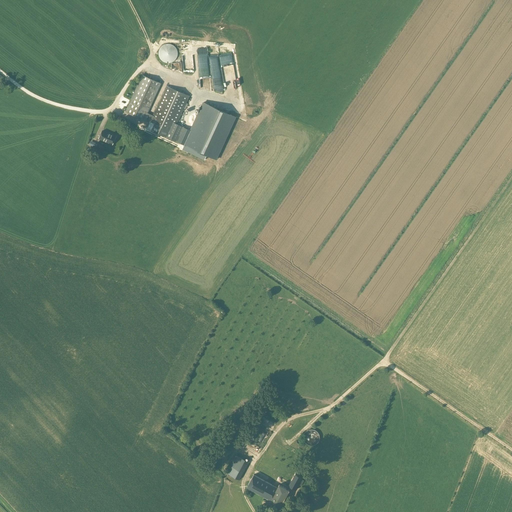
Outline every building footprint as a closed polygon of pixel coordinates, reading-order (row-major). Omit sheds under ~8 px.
[(159,51),(159,54),(159,56),(160,59),(162,61),(164,62),(167,63),(169,63),(172,62),(174,61),(176,59),(177,57),(178,54),(177,51),(176,49),(175,47),(173,45),(171,44),(168,44),(166,44),(163,45),(161,47),(160,49),(159,51)] [(223,72),(234,70),(232,53),(209,56),(214,91),(225,89),(223,72)] [(126,111),(150,122),(147,128),(177,142),(184,127),(177,124),(189,96),(167,85),(153,115),(147,113),(161,83),(142,75),(126,111)] [(203,102),(191,130),(184,127),(177,142),(212,157),(216,159),(217,156),(235,117),(203,102)] [(112,144),(116,136),(102,130),(99,138),(112,144)] [(304,435),(303,437),(304,440),(305,442),(307,444),(309,445),(311,445),(313,445),(316,444),(318,443),(319,441),(319,438),(319,436),(319,434),(317,432),(315,430),(313,430),(311,429),(308,430),(306,431),(305,433),(304,435)] [(239,479),(249,462),(235,454),(231,461),(232,462),(227,473),(239,479)] [(278,487),(254,474),(247,487),(271,500),(269,503),(279,508),(289,490),(279,484),(278,487)] [(295,490),(302,478),(295,474),(288,486),(295,490)]
